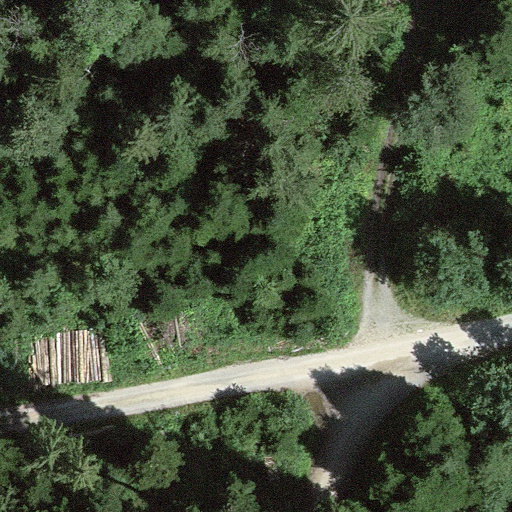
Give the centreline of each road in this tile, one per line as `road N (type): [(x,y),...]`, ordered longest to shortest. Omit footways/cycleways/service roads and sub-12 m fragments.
road 1 (track): [(0,431),(511,334)]
road 2 (track): [(318,511),(350,366)]
